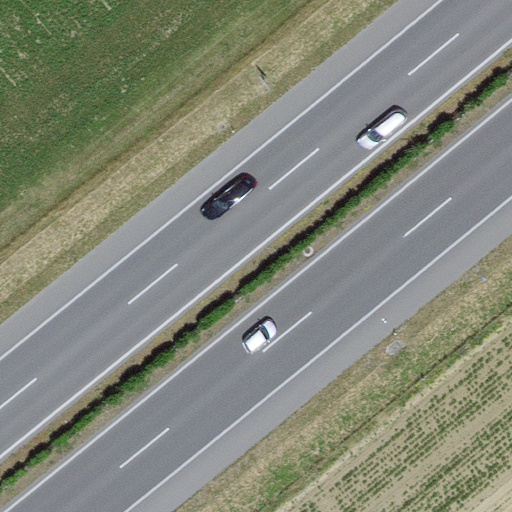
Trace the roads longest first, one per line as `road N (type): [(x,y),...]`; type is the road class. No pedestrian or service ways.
road 1 (motorway): [(501,0),(0,408)]
road 2 (motorway): [(66,511),(511,148)]
